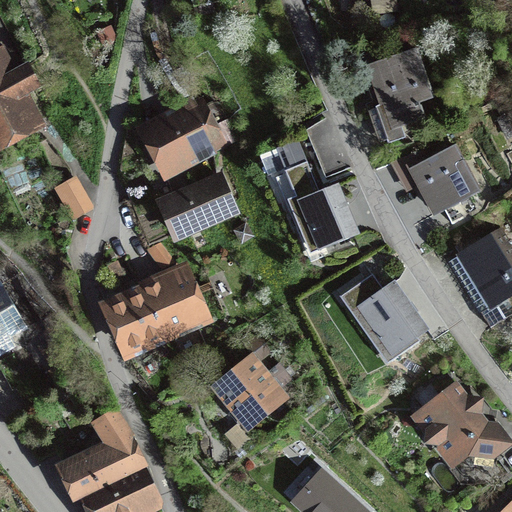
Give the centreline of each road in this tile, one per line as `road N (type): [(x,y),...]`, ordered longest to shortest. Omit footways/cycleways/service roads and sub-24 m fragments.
road 1 (residential): [(173,511),(120,390),(90,278),(139,0)]
road 2 (residential): [(294,0),(383,210),(511,401)]
